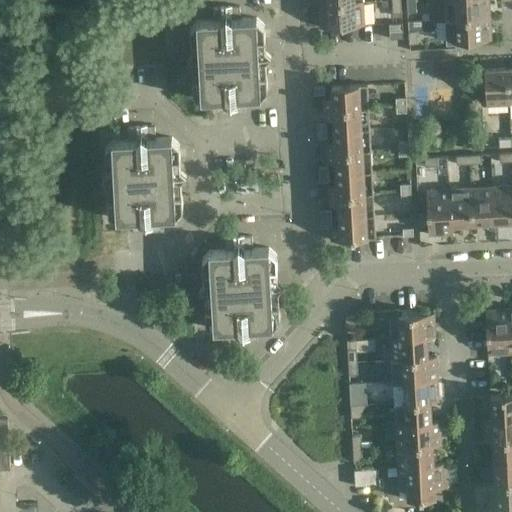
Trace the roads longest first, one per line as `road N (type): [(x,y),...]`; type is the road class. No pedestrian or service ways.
road 1 (residential): [(0,317),(68,314),(109,322),(147,341),(239,417)]
road 2 (residential): [(511,265),(358,274),(333,303)]
road 3 (residential): [(333,303),(239,417)]
road 4 (residential): [(346,511),(239,417)]
